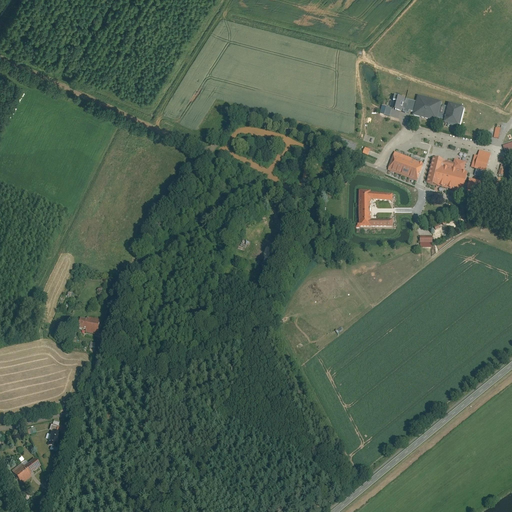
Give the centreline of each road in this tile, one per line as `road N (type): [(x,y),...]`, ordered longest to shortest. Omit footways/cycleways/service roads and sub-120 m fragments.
road 1 (residential): [(79,406),(151,215),(209,153)]
road 2 (secondary): [(333,511),(511,365)]
road 3 (unclassified): [(0,57),(209,153)]
road 4 (track): [(347,494),(263,329),(286,326)]
road 5 (residential): [(209,153),(243,117),(379,168)]
